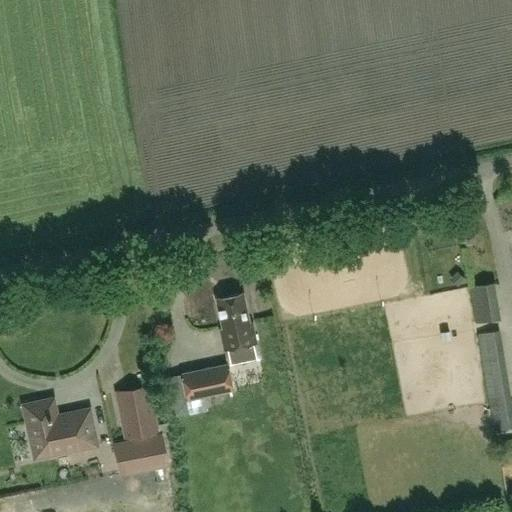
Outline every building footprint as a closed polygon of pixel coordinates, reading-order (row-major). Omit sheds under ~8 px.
[(494,282),(470,286),(471,289),(476,322),(500,318),(494,282)] [(216,297),(222,326),(219,327),(224,348),(256,341),(252,320),(249,320),(243,291),(216,297)] [(478,333),(494,430),(511,427),(511,408),(499,330),(478,333)] [(233,346),(235,362),(261,358),(259,343),(233,346)] [(227,363),(182,373),(188,398),(233,389),(227,363)] [(118,397),(126,438),(156,433),(148,391),(118,397)] [(56,416),(52,399),(24,405),(34,451),(51,447),(52,453),(96,443),(88,409),(56,416)] [(167,463),(161,433),(116,442),(122,472),(167,463)]
